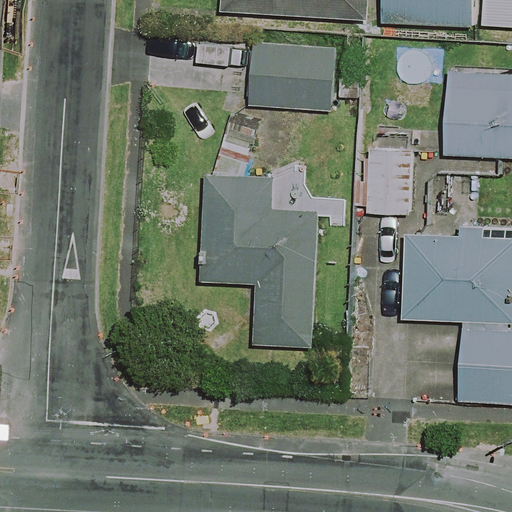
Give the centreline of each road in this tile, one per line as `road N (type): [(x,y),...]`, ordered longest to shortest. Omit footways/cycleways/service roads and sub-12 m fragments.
road 1 (residential): [(69,0),(41,471)]
road 2 (tertiary): [(41,471),(288,485),(467,511)]
